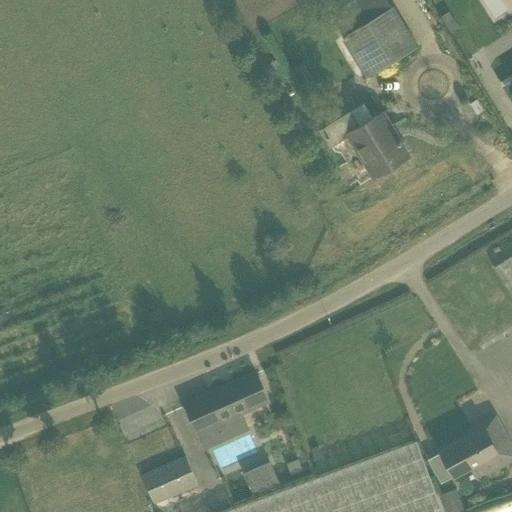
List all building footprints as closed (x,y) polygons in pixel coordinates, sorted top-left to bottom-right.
[(366,77),(418,44),(393,5),(389,8),(384,0),(350,0),(331,12),(345,34),(341,37),(366,77)] [(482,107),(475,97),(467,102),(475,112),(482,107)] [(361,154),(374,176),(409,155),(383,113),(360,126),(351,111),(320,129),(329,146),(348,136),(359,156),(361,154)] [(511,511),(511,255),(493,267),(511,294),(511,511),(442,511),(416,440),(219,511),(511,511)] [(151,325),(162,320),(157,309),(146,314),(151,325)] [(256,373),(193,401),(185,404),(204,447),(246,428),(240,415),(269,402),(256,373)] [(483,429),(440,452),(453,476),(474,465),(480,476),(511,458),(511,448),(495,417),(481,424),(483,429)] [(272,448),(246,458),(256,485),(281,476),(281,474),(276,476),(274,471),(279,469),(272,448)] [(198,484),(193,474),(185,456),(159,467),(141,476),(155,503),(198,484)] [(445,507),(446,511),(462,511),(463,511),(459,501),(445,507)]
